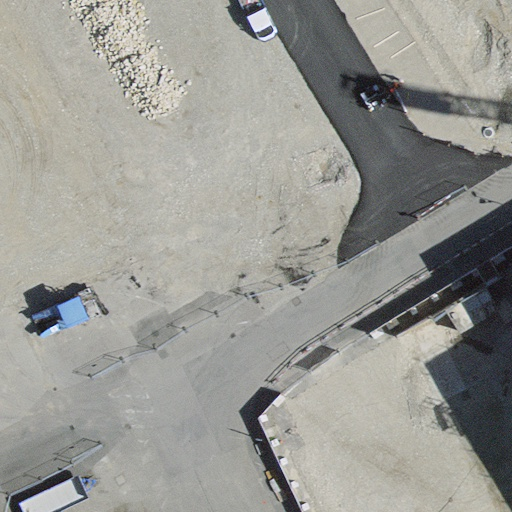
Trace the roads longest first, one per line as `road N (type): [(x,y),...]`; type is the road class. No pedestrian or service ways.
road 1 (unclassified): [(511,190),(191,393),(247,511)]
road 2 (unknown): [(191,393),(18,331),(0,311)]
